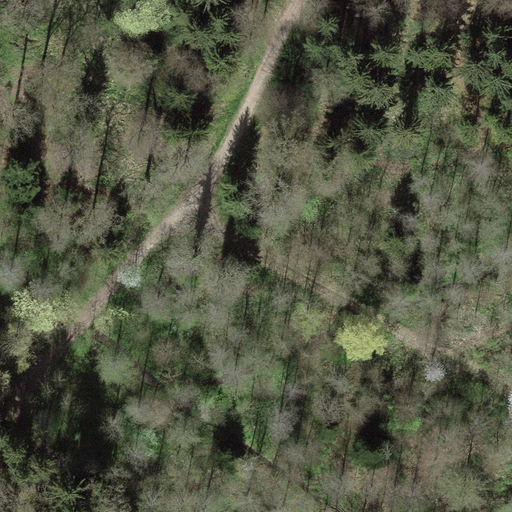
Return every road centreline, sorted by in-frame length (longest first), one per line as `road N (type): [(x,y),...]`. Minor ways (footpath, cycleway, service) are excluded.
road 1 (track): [(0,421),(5,425),(91,307),(204,181),(298,0)]
road 2 (track): [(179,208),(511,387)]
